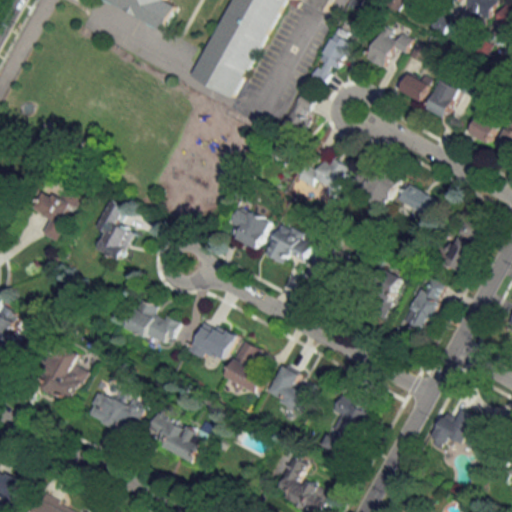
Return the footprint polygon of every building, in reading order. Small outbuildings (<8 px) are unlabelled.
[(328,0),(324,8),(309,0),(284,0),(232,95),(192,73),(232,0),(170,0),(177,4),(164,27),(113,0),(328,0)] [(490,22),(501,0),(473,0),(468,11),(490,22)] [(498,23),(511,30),(511,4),(508,3),(498,23)] [(452,18),(438,17),(436,29),(451,31),(452,18)] [(465,26),(457,23),(452,35),(460,38),(465,26)] [(372,59),(389,66),(396,47),(408,52),(414,37),(385,26),(372,59)] [(342,68),(358,39),(342,29),(314,77),(326,84),(337,65),(342,68)] [(404,91),(426,100),(435,78),(414,69),(404,91)] [(449,117),(464,87),(446,79),(431,108),(449,117)] [(505,116),(485,107),(473,134),(493,143),(505,116)] [(511,122),(501,146),(511,150),(511,122)] [(343,184),(351,163),(330,155),(322,176),(343,184)] [(402,181),(380,170),(367,194),(390,206),(402,181)] [(39,209),(56,218),(48,233),(64,241),(85,196),(68,187),(63,197),(48,190),(39,209)] [(132,208),(114,200),(102,229),(109,232),(101,249),(124,259),(137,230),(125,224),(132,208)] [(274,219),(242,206),(235,224),(244,227),(239,239),(263,248),(274,219)] [(486,228),(466,219),(447,262),(467,271),(486,228)] [(287,264),(306,236),(286,223),(268,251),(287,264)] [(347,278),(354,255),(323,244),(311,279),(332,286),(336,275),(347,278)] [(373,301),(394,306),(402,275),(380,270),(373,301)] [(452,286),(432,275),(408,321),(427,331),(452,286)] [(183,322),(160,312),(162,307),(143,298),(131,327),(172,345),(183,322)] [(0,344),(0,348),(21,361),(31,344),(12,333),(23,314),(8,305),(0,317),(0,340),(2,341),(0,344)] [(195,351),(228,363),(240,333),(206,321),(195,351)] [(269,375),(256,369),(265,349),(247,340),(229,377),(261,392),(269,375)] [(44,386),(75,401),(90,370),(78,364),(83,354),(65,345),(44,386)] [(306,374),(288,364),(273,394),(302,409),(311,392),(299,386),(306,374)] [(136,399),(133,405),(104,394),(95,418),(139,434),(150,404),(136,399)] [(350,418),(341,437),(332,433),(327,445),(349,456),(372,408),(345,395),(337,412),(350,418)] [(449,413),(436,438),(453,447),(459,436),(477,446),(489,423),(465,410),(460,419),(449,413)] [(200,462),(217,427),(206,422),(202,431),(163,411),(154,429),(166,435),(162,443),(200,462)] [(317,511),(326,511),(336,492),(305,478),(312,463),(297,456),(283,486),(292,491),(289,498),(317,511)] [(34,483),(0,468),(0,492),(10,496),(8,501),(23,508),(34,483)] [(74,511),(43,499),(37,511),(74,511)]
